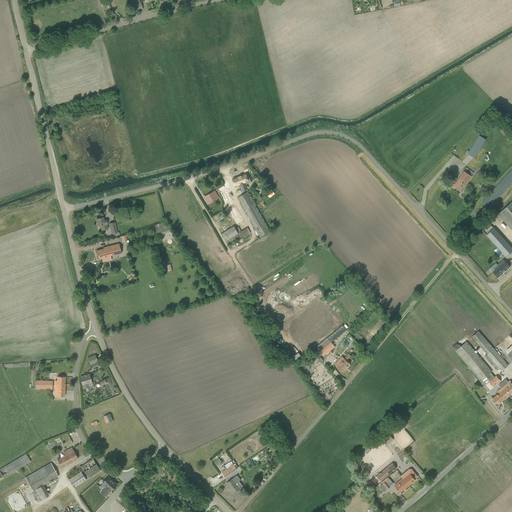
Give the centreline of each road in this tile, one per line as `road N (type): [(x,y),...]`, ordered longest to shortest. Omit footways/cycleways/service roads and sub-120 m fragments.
road 1 (unclassified): [(511,313),(364,150),(337,133),(64,209)]
road 2 (unclassified): [(164,445),(125,474),(80,434),(77,363),(95,330)]
road 3 (track): [(292,344),(190,178)]
road 4 (unclassified): [(27,51),(205,0)]
road 5 (track): [(354,128),(511,37)]
road 6 (track): [(345,385),(457,253)]
road 7 (unclassified): [(64,209),(27,51)]
road 8 (unclassified): [(399,511),(511,411)]
road 9 (unclassified): [(164,445),(122,387),(95,330)]
road 10 (unclassified): [(95,330),(64,209)]
